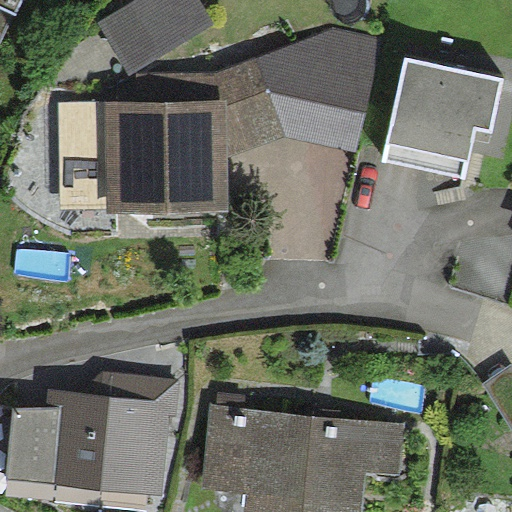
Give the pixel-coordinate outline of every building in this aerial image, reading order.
[(0,0),(0,80),(35,0),(0,0)] [(129,71),(218,29),(203,0),(141,0),(104,18),(129,71)] [(138,98),(101,99),(102,145),(66,146),(68,196),(222,191),(221,146),(289,123),(351,138),(375,41),(335,31),(218,72),(137,75),(138,98)] [(497,69),(407,51),(387,150),(459,165),(470,110),(488,113),(497,69)] [(17,404),(10,469),(154,485),(156,467),(166,468),(176,380),(98,371),(96,393),(55,388),(52,408),(17,404)] [(391,414),(240,405),(235,477),(294,481),(293,501),(385,507),(391,414)]
